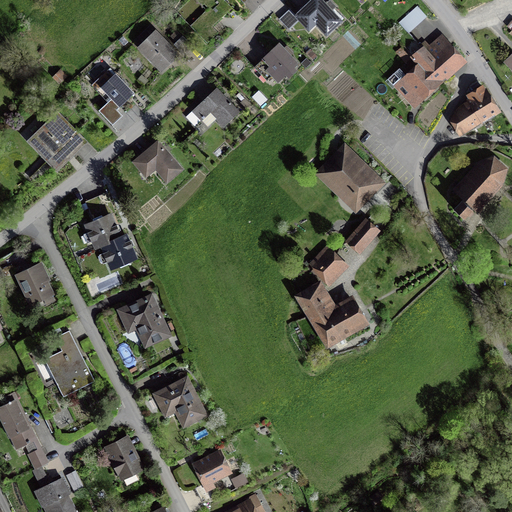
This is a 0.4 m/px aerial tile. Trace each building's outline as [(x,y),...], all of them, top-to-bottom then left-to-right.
[(226,9),(230,6),(223,0),(203,0),(211,8),(192,27),(207,43),(218,33),(212,27),(228,11),(226,9)] [(327,34),(341,21),(321,0),(311,0),(295,15),(309,30),(316,23),(327,34)] [(399,23),(408,32),(426,16),(417,6),(399,23)] [(135,40),(140,46),(139,47),(162,70),(178,55),(155,31),(149,38),(143,32),(135,40)] [(182,36),(174,44),(185,55),(193,47),(182,36)] [(413,105),(461,61),(440,37),(429,46),(425,42),(420,46),(424,50),(423,50),(424,52),(416,59),(415,57),(413,59),(414,60),(415,59),(421,65),(406,78),(399,71),(391,79),(413,105)] [(297,63),(279,44),(254,67),(267,81),(272,75),(278,81),(297,63)] [(310,63),(306,59),(302,63),(306,67),(310,63)] [(54,77),(59,83),(66,76),(61,71),(54,77)] [(111,99),(109,101),(117,110),(134,93),(116,73),(100,87),(111,99)] [(497,110),(482,87),(469,95),(472,101),(455,113),(451,120),(459,134),(497,110)] [(208,126),(216,118),(224,127),(239,112),(217,88),(193,110),(208,126)] [(122,116),(117,110),(109,101),(99,110),(112,125),(122,116)] [(30,141),(48,159),(29,177),(36,184),(39,182),(41,184),(66,159),(57,150),(70,138),(71,140),(73,138),(72,137),(75,133),(58,114),(30,141)] [(152,163),(167,181),(181,169),(158,141),(134,162),(142,171),(152,163)] [(355,207),(379,183),(345,149),(321,173),(355,207)] [(463,199),(453,209),(464,219),(473,209),(476,212),(501,184),(506,169),(493,158),(479,164),(453,191),(463,199)] [(102,245),(120,238),(110,215),(115,212),(108,194),(86,203),(94,221),(87,224),(97,247),(102,245)] [(367,220),(348,242),(359,252),(378,229),(367,220)] [(120,238),(102,245),(112,268),(119,265),(120,267),(129,264),(128,261),(135,258),(125,235),(120,238)] [(328,284),(346,266),(328,248),(311,263),(328,284)] [(48,281),(40,264),(18,275),(31,303),(43,298),(46,304),(55,301),(46,282),(48,281)] [(155,282),(152,275),(139,282),(142,288),(155,282)] [(327,345),(365,323),(351,298),(334,307),(319,283),(298,296),(327,345)] [(168,334),(151,296),(120,310),(129,330),(137,326),(146,344),(168,334)] [(58,376),(61,383),(58,385),(63,396),(95,381),(83,358),(78,360),(71,346),(76,343),(69,330),(55,337),(62,350),(52,355),(59,370),(56,372),(59,376),(58,376)] [(85,348),(94,344),(89,334),(80,338),(85,348)] [(191,392),(184,379),(155,394),(162,407),(160,408),(165,417),(177,411),(184,425),(205,415),(195,393),(193,392),(191,392)] [(9,402),(0,406),(0,411),(7,427),(5,428),(9,437),(14,434),(20,446),(34,440),(16,402),(18,400),(14,392),(6,396),(9,402)] [(452,438),(454,443),(463,435),(458,432),(452,438)] [(121,475),(122,475),(127,485),(138,479),(134,471),(142,468),(137,459),(135,458),(134,455),(134,453),(126,437),(116,442),(116,445),(108,449),(121,475)] [(205,484),(230,472),(220,451),(194,464),(205,484)] [(31,461),(35,469),(41,465),(48,462),(45,454),(31,461)] [(48,480),(41,465),(35,469),(33,469),(41,484),(48,480)] [(75,490),(83,486),(75,471),(67,475),(75,490)] [(247,481),(244,475),(232,480),(236,487),(247,481)] [(35,490),(46,511),(75,511),(67,494),(69,493),(62,477),(35,490)] [(379,492),(370,499),(376,507),(386,500),(379,492)] [(248,500),(249,502),(231,511),(254,511),(253,509),(260,505),(256,496),(248,500)]
